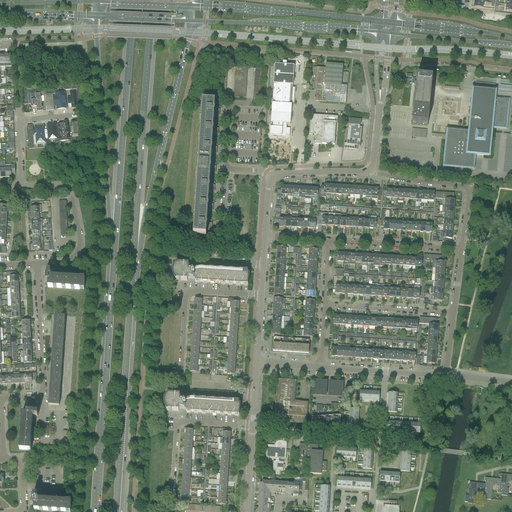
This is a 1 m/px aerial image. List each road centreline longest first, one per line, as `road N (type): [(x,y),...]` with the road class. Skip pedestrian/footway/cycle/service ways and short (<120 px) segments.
road 1 (primary): [(133,0),(111,284)]
road 2 (primary): [(131,278),(152,0)]
road 3 (primary): [(96,17),(111,284)]
road 4 (primary): [(131,278),(189,21)]
road 5 (residential): [(254,392),(180,387),(184,300),(192,291),(261,296)]
road 6 (primary): [(115,511),(131,278)]
road 7 (primary): [(111,284),(95,511)]
road 8 (secondary): [(381,21),(189,5)]
road 9 (secondary): [(189,21),(379,32)]
road 10 (residential): [(263,265),(221,263),(227,170),(272,178)]
road 11 (residential): [(0,398),(33,396),(44,387),(37,264)]
road 12 (residential): [(169,511),(177,423),(252,427)]
road 13 (residential): [(460,249),(467,188),(369,169)]
road 14 (residential): [(37,264),(78,249),(70,194),(57,185),(20,186)]
road 15 (residential): [(460,249),(329,241)]
road 16 (residential): [(453,313),(324,306)]
road 17 (residential): [(20,186),(21,120),(77,115)]
road 18 (secondary): [(391,33),(511,43)]
road 19 (secondary): [(511,39),(393,22)]
